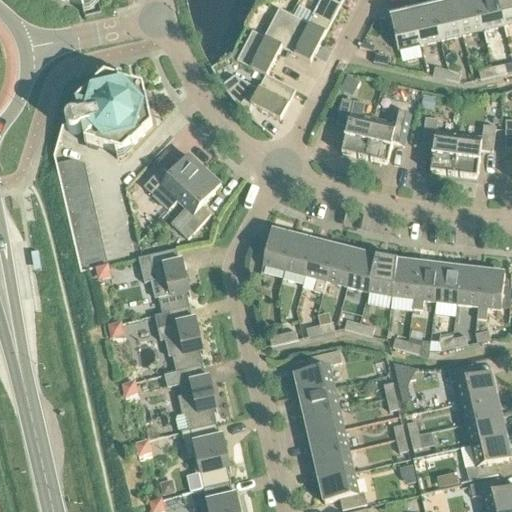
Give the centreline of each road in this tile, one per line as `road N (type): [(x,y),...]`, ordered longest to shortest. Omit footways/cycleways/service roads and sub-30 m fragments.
road 1 (residential): [(281,172),(232,276),(285,511)]
road 2 (residential): [(281,172),(377,205),(511,224)]
road 3 (residential): [(371,0),(281,172)]
road 4 (residential): [(162,23),(216,119),(281,172)]
road 5 (tertiary): [(26,393),(0,228)]
road 6 (residential): [(26,50),(162,23)]
road 7 (tertiary): [(26,393),(53,511)]
